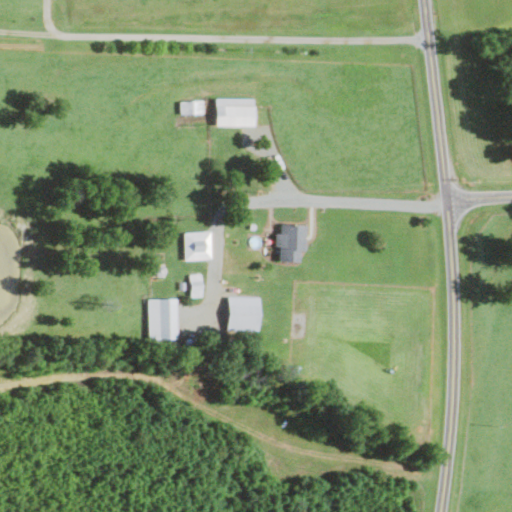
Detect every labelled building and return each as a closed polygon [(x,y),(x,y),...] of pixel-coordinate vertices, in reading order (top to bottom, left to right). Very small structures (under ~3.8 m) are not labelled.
[(215,125),(254,125),(253,97),(214,98),(215,125)] [(179,100),(179,113),(202,113),(202,99),(179,100)] [(304,224),(280,224),(279,232),(274,232),(274,246),(278,246),(278,260),(299,261),(299,250),(304,250),(304,224)] [(209,231),(182,232),(183,260),(211,259),(209,231)] [(201,273),(189,274),(190,296),(201,296),(201,273)] [(259,297),(227,296),(226,330),(258,330),(259,297)] [(176,339),(175,298),(147,298),(147,339),(176,339)]
